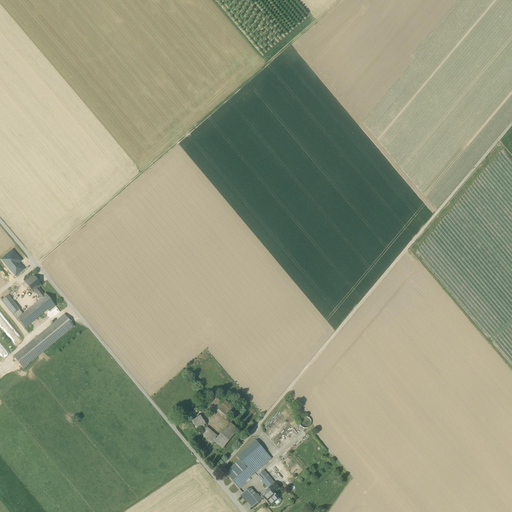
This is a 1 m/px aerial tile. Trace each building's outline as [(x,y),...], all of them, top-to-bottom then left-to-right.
[(12,251),(2,260),(12,272),(20,266),(18,263),(20,261),(12,251)] [(12,272),(15,276),(23,270),(20,266),(12,272)] [(29,287),(33,292),(34,291),(38,288),(41,286),(38,283),(39,282),(36,280),(33,277),(26,283),(29,287)] [(23,315),(19,310),(14,315),(25,328),(47,310),(49,311),(55,306),(45,294),(44,295),(38,288),(34,291),(40,298),(39,299),(40,301),(23,315)] [(2,301),(14,315),(19,310),(20,310),(8,296),(2,301)] [(64,315),(33,340),(43,352),(74,327),(64,315)] [(23,369),(43,352),(33,340),(13,357),(23,369)] [(211,405),(215,409),(221,402),(216,398),(211,405)] [(224,399),(221,402),(232,412),(235,409),(224,399)] [(229,416),(232,412),(221,402),(215,409),(215,410),(226,420),(229,416)] [(205,412),(209,416),(215,410),(215,409),(211,405),(205,412)] [(197,429),(201,427),(203,425),(205,424),(200,417),(192,422),(197,429)] [(300,425),(304,428),(308,428),(311,424),(311,420),(307,417),(303,418),(300,421),(300,425)] [(230,424),(218,438),(215,442),(222,448),(237,430),(230,424)] [(213,445),(215,442),(218,438),(206,428),(204,431),(201,434),(213,445)] [(236,457),(239,460),(240,460),(247,468),(252,475),(271,459),(256,441),(236,457)] [(225,473),(232,481),(247,468),(240,460),(239,460),(225,473)] [(252,475),(247,468),(232,481),(239,490),(245,484),(244,482),(252,475)] [(257,476),(268,489),(274,483),(263,471),(257,476)] [(269,506),(274,502),(273,501),(277,498),(277,499),(278,499),(273,493),(279,489),(274,483),(268,489),(271,491),(263,498),(266,502),(269,506)] [(241,495),(252,508),(260,501),(250,489),(246,490),(241,495)]
